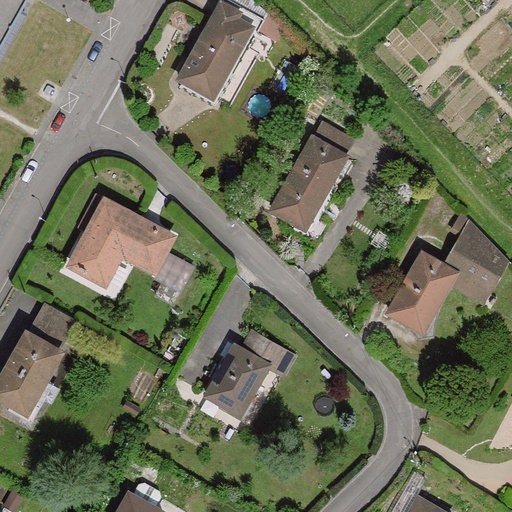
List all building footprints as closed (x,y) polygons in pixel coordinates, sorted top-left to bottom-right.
[(0,0),(0,37),(21,2),(17,0),(0,0)] [(254,33),(214,13),(173,86),(207,104),(234,56),(235,56),(241,58),(254,33)] [(362,121),(333,104),(282,190),(314,209),(358,139),(354,136),(362,123),(362,121)] [(77,246),(81,249),(70,268),(100,284),(118,252),(137,262),(135,265),(153,275),(172,242),(105,207),(88,235),(84,234),(77,246)] [(454,274),(487,292),(507,261),(469,223),(442,267),(421,256),(386,313),(420,331),(447,286),(454,274)] [(454,274),(447,286),(480,305),(487,292),(454,274)] [(25,336),(58,354),(76,322),(43,305),(25,336)] [(207,394),(240,413),(267,366),(281,374),(290,358),(289,356),(250,335),(241,350),(235,347),(234,348),(207,394)] [(58,354),(25,336),(0,379),(0,398),(25,412),(58,354)] [(161,511),(163,510),(129,491),(116,511),(161,511)] [(442,511),(413,495),(404,511),(442,511)]
